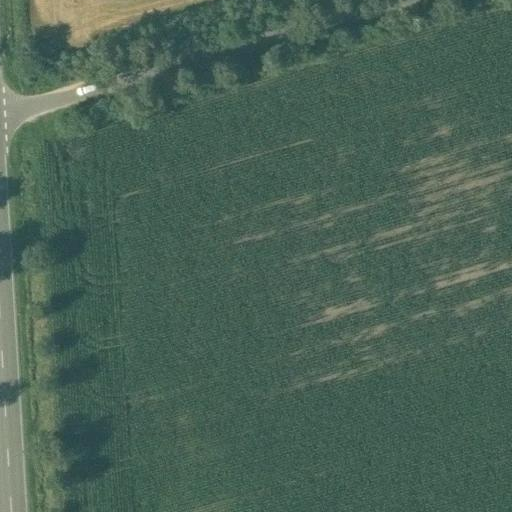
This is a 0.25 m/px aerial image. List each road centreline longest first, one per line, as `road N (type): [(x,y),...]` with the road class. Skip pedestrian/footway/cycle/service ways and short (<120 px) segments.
road 1 (unclassified): [(403,0),(0,116)]
road 2 (secondary): [(9,511),(0,349)]
